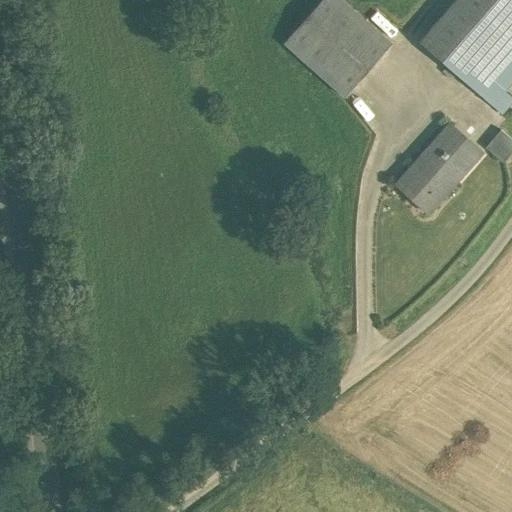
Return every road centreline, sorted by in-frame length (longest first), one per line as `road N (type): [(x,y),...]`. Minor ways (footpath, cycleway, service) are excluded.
road 1 (tertiary): [(0,26),(50,511)]
road 2 (track): [(370,364),(457,294),(511,232)]
